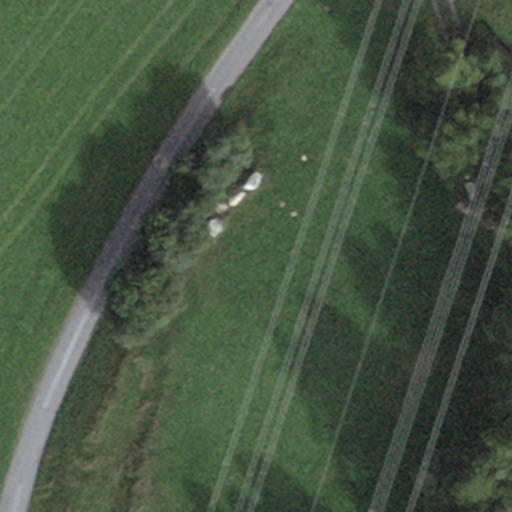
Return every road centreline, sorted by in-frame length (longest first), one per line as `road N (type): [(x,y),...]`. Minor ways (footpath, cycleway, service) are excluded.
road 1 (track): [(14,511),(49,386),(85,303),(215,86),(280,0)]
road 2 (track): [(442,0),(511,218)]
